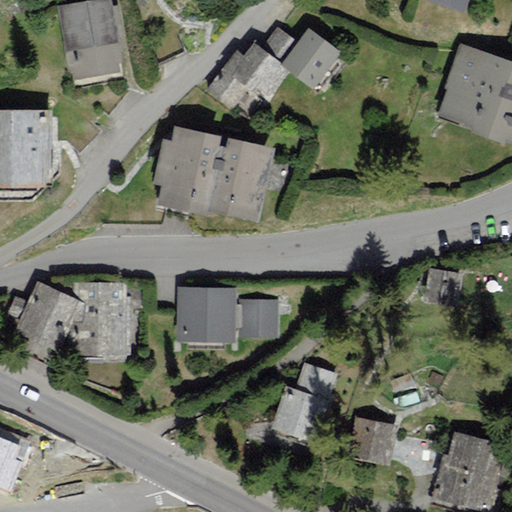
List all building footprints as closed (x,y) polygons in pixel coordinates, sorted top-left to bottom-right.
[(456,0),(400,0),(450,17),(456,0)] [(116,77),(111,10),(61,13),(65,80),(116,77)] [(146,36),(158,63),(186,50),(173,24),(146,36)] [(270,61),(286,42),(272,30),(256,49),(270,61)] [(300,33),(274,65),(308,93),(334,61),(300,33)] [(213,72),(199,92),(225,113),(234,103),(246,114),(279,74),(244,48),(235,59),(230,55),(213,72)] [(511,73),(453,54),(430,122),(511,148),(511,73)] [(38,188),(41,113),(0,113),(0,200),(24,201),(24,189),(38,188)] [(267,158),(161,133),(146,200),(251,224),(267,158)] [(455,276),(420,271),(415,307),(450,312),(455,276)] [(28,281),(2,332),(49,358),(117,359),(118,284),(66,284),(65,299),(28,281)] [(228,291),(172,291),(171,343),(227,344),(228,291)] [(280,333),(279,295),(243,295),(244,334),(280,333)] [(329,373),(300,366),(290,392),(276,388),(262,427),(318,445),(331,404),(320,402),(329,373)] [(391,427),(349,419),(342,457),(385,464),(391,427)] [(483,511),(501,450),(446,434),(426,504),(453,511),(483,511)]
